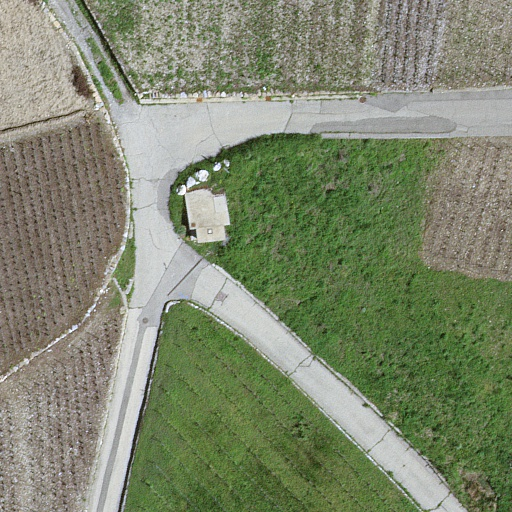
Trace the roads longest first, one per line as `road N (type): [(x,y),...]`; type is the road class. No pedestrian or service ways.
road 1 (unclassified): [(178,268),(156,242),(145,194),(160,153),(184,133),(276,115),(511,114)]
road 2 (unclassified): [(178,268),(274,339),(446,511)]
road 3 (unclassified): [(100,511),(144,323),(178,268)]
